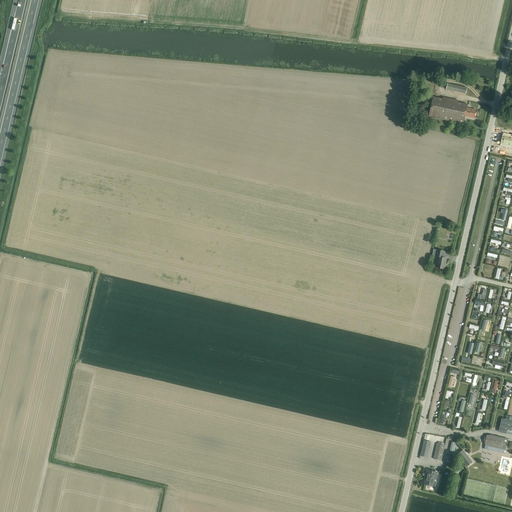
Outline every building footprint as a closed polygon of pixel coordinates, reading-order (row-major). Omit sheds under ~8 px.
[(467,88),(448,84),(446,90),(466,94),(467,88)] [(433,97),(429,117),(464,124),(465,117),(476,119),(477,111),(467,108),(468,105),(458,102),(459,101),(444,98),(443,99),(433,97)] [(511,137),(505,136),(503,144),(511,146),(511,137)] [(443,257),(444,252),(438,250),(437,257),(439,257),(436,268),(444,269),(447,258),(443,257)] [(499,431),(506,433),(511,434),(511,416),(510,416),(509,420),(506,420),(502,419),(499,431)] [(485,437),(484,441),(486,442),(486,444),(488,444),(487,449),(504,454),(507,440),(504,440),(504,438),(499,437),(499,438),(488,436),(487,438),(485,437)] [(437,444),(434,459),(442,461),(445,445),(444,445),(444,443),(439,442),(438,444),(437,444)] [(463,450),(457,454),(467,467),(473,462),(463,450)] [(428,471),(425,484),(433,486),(435,479),(436,479),(437,473),(428,471)]
